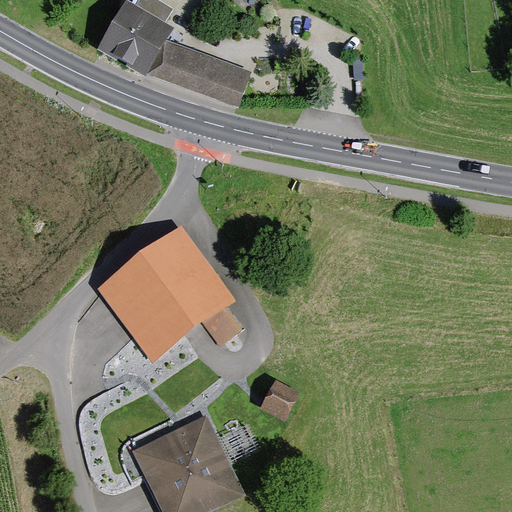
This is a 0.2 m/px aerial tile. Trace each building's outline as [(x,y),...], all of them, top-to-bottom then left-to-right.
[(153,0),(144,15),(135,10),(110,50),(152,77),(176,39),(170,35),(182,16),(156,0),(153,0)] [(254,76),(178,47),(166,77),(242,106),(254,76)] [(186,237),(101,295),(150,367),(236,309),(186,237)] [(299,403),(277,391),(266,412),(288,424),(299,403)] [(201,433),(138,462),(161,511),(216,511),(234,504),(201,433)]
